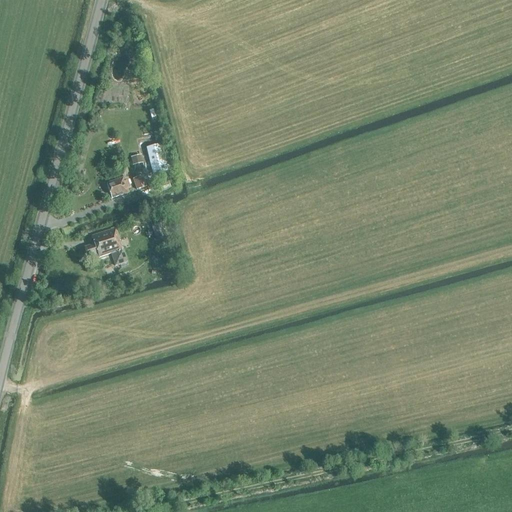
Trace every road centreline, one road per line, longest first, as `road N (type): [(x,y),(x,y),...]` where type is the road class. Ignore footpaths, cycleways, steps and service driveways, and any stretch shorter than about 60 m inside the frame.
road 1 (tertiary): [(0,381),(100,0)]
road 2 (track): [(150,511),(511,435)]
